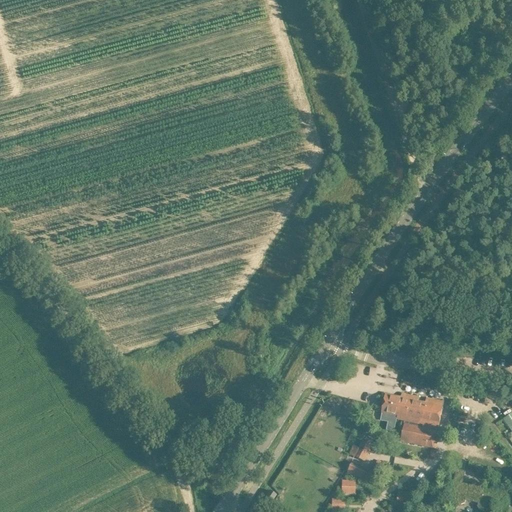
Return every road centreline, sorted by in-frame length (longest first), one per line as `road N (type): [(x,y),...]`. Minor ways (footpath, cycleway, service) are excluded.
road 1 (track): [(0,245),(158,437),(189,511)]
road 2 (tertiary): [(328,339),(511,80)]
road 3 (track): [(425,194),(363,0)]
road 4 (tertiary): [(220,511),(328,339)]
road 5 (unclassified): [(511,370),(365,358),(328,339)]
